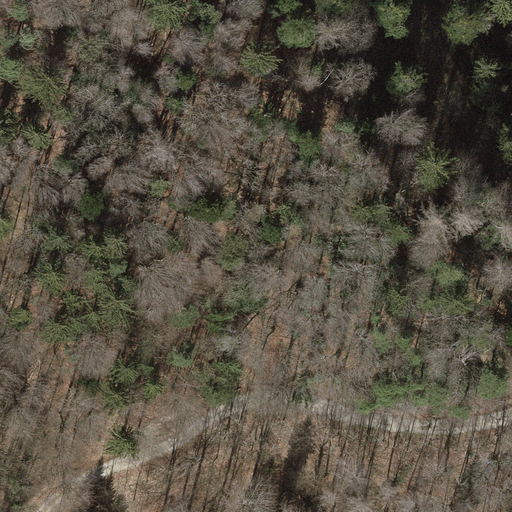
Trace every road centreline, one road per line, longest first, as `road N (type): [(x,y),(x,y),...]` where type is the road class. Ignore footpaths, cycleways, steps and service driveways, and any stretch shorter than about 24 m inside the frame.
road 1 (track): [(45,511),(61,482),(170,455),(263,398),(405,433),(511,410)]
road 2 (track): [(511,174),(407,0)]
